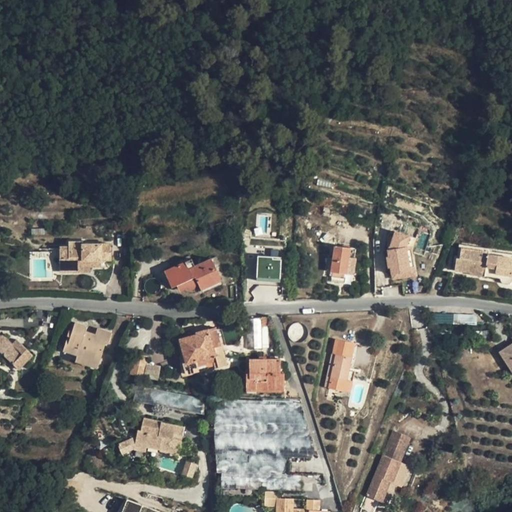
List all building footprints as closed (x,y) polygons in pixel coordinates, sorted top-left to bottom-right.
[(388,249),(386,250),(387,257),(385,257),(387,269),(390,269),(391,279),(418,275),(411,247),(416,239),(394,231),(388,249)] [(83,242),(68,242),(68,247),(59,247),(59,259),(68,259),(68,271),(80,271),(79,267),(89,266),(101,266),(101,260),(111,260),(111,244),(83,244),(83,242)] [(350,248),(334,246),(330,272),(346,274),(350,248)] [(488,251),(461,248),(459,258),(456,258),(454,270),(470,273),(469,274),(480,276),(481,274),(484,274),(484,276),(499,278),(500,281),(501,283),(503,284),(506,284),(507,284),(508,284),(509,283),(511,282),(511,280),(511,278),(511,277),(511,275),(511,272),(511,257),(487,254),(488,251)] [(511,253),(491,251),(491,248),(488,251),(487,254),(511,257),(511,253)] [(216,257),(211,259),(221,280),(226,278),(216,257)] [(185,261),(170,268),(177,285),(178,287),(180,291),(184,289),(188,287),(189,289),(191,290),(193,290),(194,288),(195,287),(195,285),(195,284),(198,283),(201,289),(220,280),(221,280),(211,259),(211,258),(195,266),(191,258),(185,261)] [(68,271),(68,259),(59,259),(59,272),(68,271)] [(177,285),(170,268),(164,271),(172,287),(177,285)] [(220,280),(201,289),(203,293),(223,284),(220,280)] [(477,316),(432,314),(432,323),(477,324),(477,316)] [(270,317),(262,317),(262,318),(262,326),(268,326),(270,326),(270,317)] [(262,326),(262,318),(245,318),(247,348),(262,348),(262,326)] [(86,327),(75,323),(72,331),(70,337),(67,337),(63,350),(77,355),(99,362),(105,342),(108,343),(111,333),(97,328),(96,334),(85,331),(86,327)] [(190,336),(180,339),(184,354),(178,356),(183,376),(226,364),(223,351),(228,350),(239,353),(243,350),(243,340),(240,339),(238,341),(237,343),(234,344),(232,345),(229,345),(227,345),(226,345),(221,346),(221,345),(220,345),(216,330),(216,327),(208,329),(196,333),(197,334),(190,336)] [(221,346),(226,345),(221,328),(216,330),(220,345),(221,345),(221,346)] [(0,351),(11,362),(19,370),(33,356),(19,342),(15,346),(12,344),(3,335),(0,335),(0,351)] [(354,348),(335,344),(332,358),(336,359),(329,388),(327,397),(337,399),(339,390),(345,391),(347,380),(349,370),(354,348)] [(148,356),(137,354),(136,359),(132,359),(131,364),(132,364),(130,374),(143,376),(148,356)] [(99,362),(77,355),(75,361),(97,368),(99,362)] [(280,360),(249,360),(249,369),(249,373),(246,373),(246,388),(275,387),(275,390),(284,390),(284,373),(280,373),(280,360)] [(353,381),(347,380),(345,391),(351,392),(353,381)] [(302,403),(213,399),(215,429),(312,432),(302,403)] [(137,440),(136,449),(145,451),(146,447),(159,450),(159,451),(178,455),(181,440),(173,439),(174,433),(182,434),(183,428),(161,424),(161,427),(155,426),(156,423),(145,421),(142,432),(139,432),(137,440)] [(320,458),(312,432),(215,429),(216,454),(320,458)] [(410,438),(393,431),(383,455),(367,496),(362,508),(371,511),(373,511),(378,500),(382,502),(391,482),(393,483),(397,472),(401,463),(400,462),(410,438)] [(137,440),(133,439),(119,444),(122,454),(136,449),(137,440)] [(216,454),(217,472),(222,473),(325,477),(320,458),(216,454)] [(184,475),(193,477),(197,463),(187,460),(184,475)] [(222,473),(221,495),(262,496),(262,489),(319,491),(319,484),(327,485),(325,477),(222,473)] [(393,483),(391,482),(382,502),(388,504),(396,484),(393,483)] [(265,506),(278,506),(278,499),(278,491),(266,491),(265,506)] [(121,511),(166,511),(127,497),(121,511)] [(293,499),(278,499),(278,506),(277,511),(300,511),(301,510),(293,510),(293,499)] [(310,511),(320,511),(321,500),(307,500),(307,510),(310,510),(310,511)]
